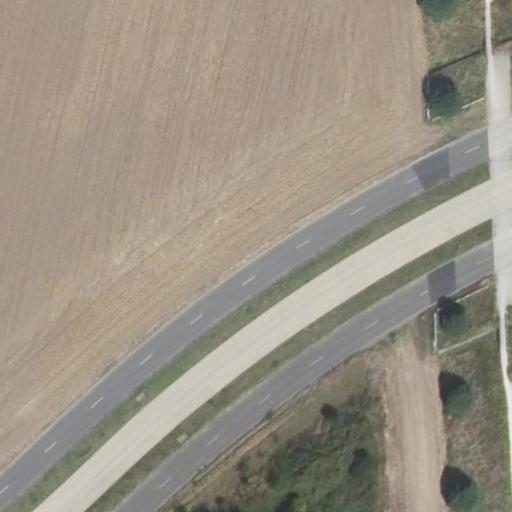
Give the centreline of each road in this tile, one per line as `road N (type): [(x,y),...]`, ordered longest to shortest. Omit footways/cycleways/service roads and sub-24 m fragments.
road 1 (unclassified): [(511,132),(326,227),(195,319),(0,493)]
road 2 (unclassified): [(132,511),(317,357),(511,247)]
